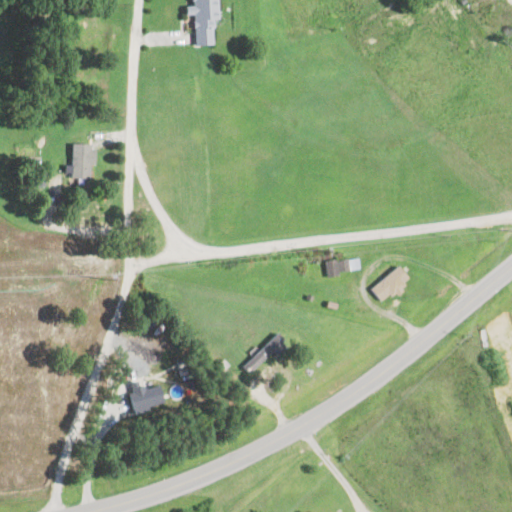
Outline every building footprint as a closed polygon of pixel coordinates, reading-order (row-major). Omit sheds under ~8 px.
[(193,13),(194,43),(213,42),(212,18),(217,18),(216,0),(191,0),(191,3),(185,3),(185,13),(193,13)] [(70,143),(70,183),(93,183),(93,143),(70,143)] [(358,272),(357,258),(324,258),(324,273),(358,272)] [(409,277),(395,263),(369,288),(383,302),(409,277)] [(241,365),(251,374),(285,340),(275,331),(241,365)] [(128,391),(133,411),(163,402),(158,383),(144,387),(143,384),(138,385),(136,379),(128,381),(131,390),(128,391)]
